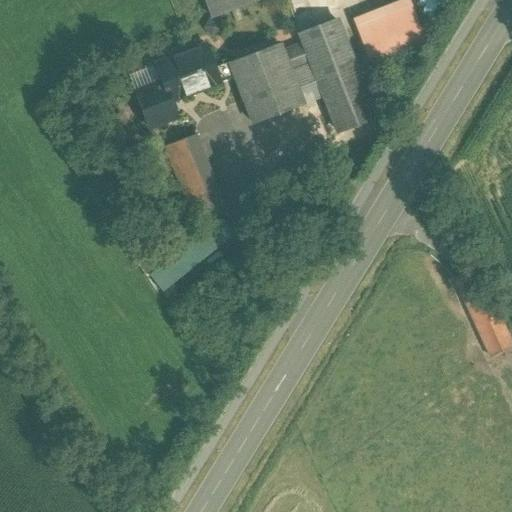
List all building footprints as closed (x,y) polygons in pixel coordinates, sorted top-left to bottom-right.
[(211,18),(257,0),(204,0),(210,15),(211,18)] [(409,0),(408,0),(354,21),(370,66),(425,43),(409,0)] [(304,45),(312,65),(340,133),(375,119),(336,20),(300,34),(304,45)] [(235,77),(230,63),(215,69),(206,45),(154,65),(161,83),(135,93),(149,129),(176,118),(170,102),(235,77)] [(312,65),(304,45),(283,53),(280,45),(230,63),(235,77),(253,125),(303,107),(290,73),(312,65)] [(224,136),(194,147),(217,208),(246,197),(224,136)] [(511,348),(511,345),(476,268),(454,278),(491,358),(511,348)]
